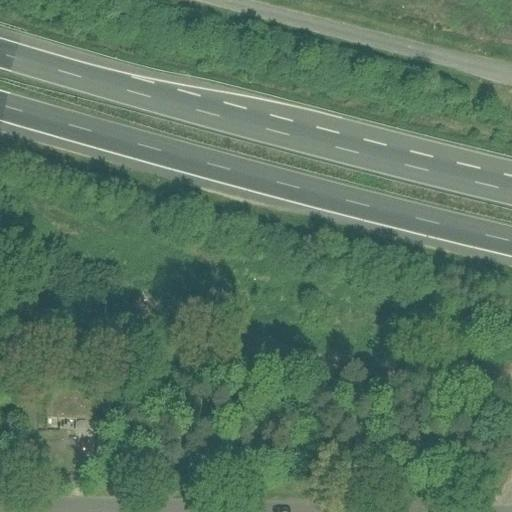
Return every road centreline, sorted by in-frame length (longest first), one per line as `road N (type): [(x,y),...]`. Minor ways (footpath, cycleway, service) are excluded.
road 1 (trunk): [(511,192),(0,55)]
road 2 (trunk): [(0,107),(511,243)]
road 3 (tertiary): [(308,511),(0,505)]
road 4 (unclassified): [(511,75),(216,0)]
